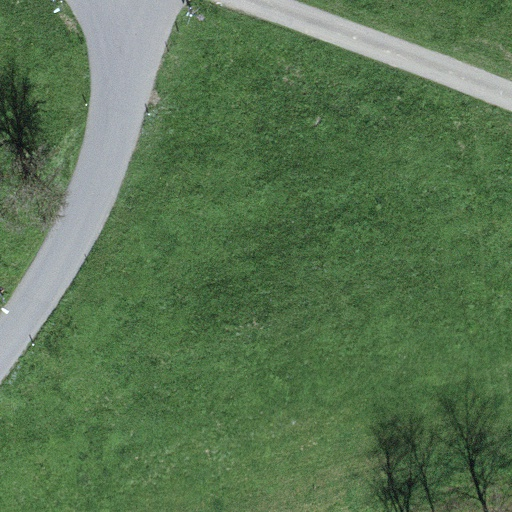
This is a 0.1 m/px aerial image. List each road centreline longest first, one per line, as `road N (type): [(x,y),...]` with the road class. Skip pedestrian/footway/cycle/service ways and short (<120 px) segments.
road 1 (unclassified): [(0,333),(112,173),(161,0)]
road 2 (track): [(256,0),(511,115)]
